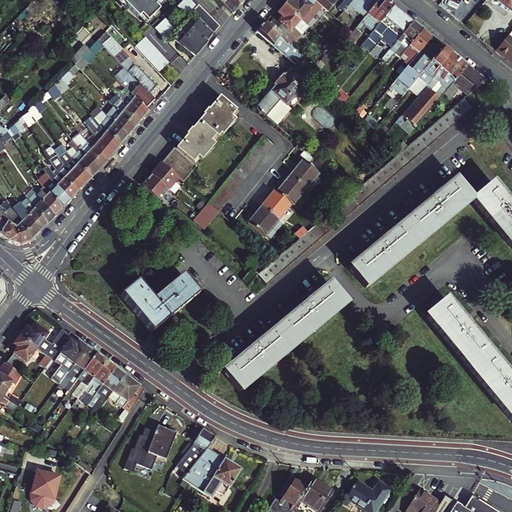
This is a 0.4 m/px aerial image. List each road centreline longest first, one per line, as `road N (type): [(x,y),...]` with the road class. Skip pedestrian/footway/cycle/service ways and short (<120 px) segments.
road 1 (tertiary): [(453,454),(280,441),(212,412),(168,381)]
road 2 (residential): [(320,255),(377,325),(451,267),(511,341)]
road 3 (residential): [(511,96),(320,255)]
road 4 (tertiary): [(264,0),(104,189)]
road 5 (residential): [(320,255),(168,381)]
road 6 (tertiary): [(168,381),(31,285)]
road 7 (residential): [(408,0),(511,84)]
road 8 (residential): [(104,189),(31,253),(0,251)]
road 9 (tertiary): [(104,189),(31,285)]
